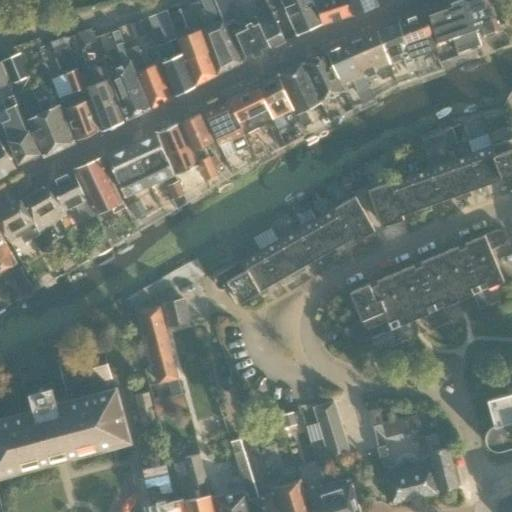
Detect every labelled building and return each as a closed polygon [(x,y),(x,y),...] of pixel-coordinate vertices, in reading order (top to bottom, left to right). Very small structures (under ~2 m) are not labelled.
[(200,0),(209,19),(222,14),(215,0),(200,0)] [(215,0),(222,14),(224,21),(235,17),(232,8),(236,6),(233,0),(215,0)] [(323,24),(313,0),(282,0),(298,35),(323,24)] [(348,0),(313,0),(323,24),(352,14),(348,0)] [(348,0),(352,14),(378,4),(376,0),(348,0)] [(477,31),(480,29),(478,24),(474,26),(465,0),(459,0),(425,12),(440,58),(441,60),(482,46),(477,31)] [(478,24),(480,29),(483,37),(500,31),(488,0),(465,0),(474,26),(478,24)] [(244,61),(270,49),(286,41),(271,9),(241,23),(242,27),(232,31),(244,61)] [(169,14),(176,32),(178,38),(179,41),(195,85),(217,74),(201,29),(187,35),(184,26),(186,26),(180,10),(169,14)] [(176,32),(169,14),(168,11),(149,18),(153,28),(158,26),(163,37),(176,32)] [(434,59),(440,58),(425,12),(399,22),(412,55),(413,55),(432,49),(434,59)] [(130,24),(135,38),(147,34),(142,20),(130,24)] [(202,29),(217,74),(242,62),(223,20),(202,29)] [(409,72),(417,70),(412,55),(399,22),(378,31),(398,72),(394,62),(404,58),(409,72)] [(77,33),(82,46),(97,41),(92,28),(77,33)] [(363,79),(364,78),(379,72),(382,79),(398,72),(378,31),(348,43),(363,79)] [(77,68),(70,49),(66,37),(51,43),(63,74),(67,72),(74,91),(76,90),(80,102),(66,108),(78,140),(100,130),(78,68),(77,68)] [(107,66),(97,41),(82,46),(82,47),(88,63),(90,62),(98,82),(86,87),(102,129),(123,120),(109,84),(110,81),(105,67),(107,66)] [(172,45),(170,41),(156,46),(175,95),(195,85),(179,41),(172,45)] [(361,86),(366,96),(372,93),(369,87),(364,78),(363,79),(348,43),(328,51),(343,87),(355,82),(357,88),(361,86)] [(147,66),(138,46),(128,50),(136,72),(137,72),(152,108),(172,98),(157,62),(147,66)] [(321,101),(344,90),(326,52),(303,63),(321,101)] [(39,102),(32,87),(33,87),(19,54),(4,60),(9,71),(4,73),(14,94),(16,94),(29,123),(27,123),(31,131),(33,130),(45,156),(74,142),(61,104),(43,112),(39,102)] [(150,109),(130,60),(108,70),(128,118),(150,109)] [(0,87),(8,84),(0,61),(0,87)] [(305,108),(321,101),(303,63),(278,74),(303,126),(311,121),(305,108)] [(259,85),(273,117),(288,111),(289,113),(285,115),(289,123),(298,119),(278,74),(259,85)] [(273,119),(273,117),(259,85),(229,99),(245,134),(273,119)] [(205,111),(220,145),(232,139),(237,150),(250,145),(245,134),(228,100),(205,111)] [(15,104),(6,108),(11,118),(0,123),(19,164),(41,154),(29,129),(27,129),(15,104)] [(201,113),(181,122),(199,165),(201,171),(205,180),(218,174),(215,166),(219,164),(216,157),(212,159),(211,155),(208,156),(203,145),(214,140),(201,113)] [(199,165),(181,122),(180,121),(157,131),(176,175),(199,165)] [(277,127),(271,130),(276,139),(281,136),(277,127)] [(135,142),(154,183),(175,173),(156,132),(135,142)] [(511,138),(493,145),(504,178),(511,175),(511,138)] [(0,177),(16,167),(0,140),(0,177)] [(126,196),(154,183),(135,142),(107,155),(126,196)] [(506,183),(504,178),(493,145),(471,153),(483,186),(495,181),(497,186),(506,183)] [(470,190),(483,186),(471,153),(451,160),(464,198),(472,195),(470,190)] [(76,168),(96,213),(112,206),(115,211),(125,206),(101,157),(76,168)] [(456,200),(464,198),(451,160),(430,168),(442,200),(455,196),(456,200)] [(430,205),(442,200),(430,168),(410,175),(423,212),(431,209),(430,205)] [(65,211),(76,206),(83,220),(94,215),(73,170),(50,181),(65,211)] [(356,179),(360,188),(371,183),(367,174),(356,179)] [(415,215),(423,212),(410,175),(391,182),(402,214),(414,210),(415,215)] [(349,194),(360,188),(356,179),(345,184),(349,194)] [(72,237),(77,235),(65,211),(50,181),(22,198),(34,220),(40,230),(61,218),(72,237)] [(185,194),(179,181),(168,186),(173,199),(185,194)] [(404,219),(402,214),(391,182),(368,190),(382,227),(404,219)] [(173,199),(178,207),(188,201),(185,194),(173,199)] [(335,208),(352,238),(355,242),(375,230),(356,196),(335,208)] [(0,224),(4,231),(10,241),(21,235),(25,242),(34,237),(42,252),(49,248),(39,230),(21,198),(0,210),(0,224)] [(146,213),(140,200),(131,204),(137,217),(146,213)] [(317,218),(337,252),(344,248),(342,244),(352,238),(335,208),(317,218)] [(299,228),(316,259),(327,252),(330,256),(337,252),(317,218),(299,228)] [(112,225),(104,228),(109,241),(118,237),(112,225)] [(280,239),(300,274),(307,269),(304,265),(316,259),(299,228),(280,239)] [(440,253),(460,300),(504,281),(491,249),(502,244),(506,241),(507,236),(505,232),(501,229),(497,229),(440,253)] [(0,271),(17,261),(0,232),(0,275),(1,275),(0,273),(0,271)] [(261,250),(278,280),(290,273),(292,278),(300,274),(280,239),(261,250)] [(241,261),(259,291),(261,295),(269,291),(267,287),(278,280),(261,250),(241,261)] [(415,319),(460,300),(440,253),(395,272),(415,319)] [(236,304),(259,291),(241,261),(219,274),(216,276),(215,280),(216,284),(219,288),(223,289),(227,288),(236,304)] [(366,340),(415,319),(395,272),(350,291),(362,319),(358,320),(353,324),(351,329),(352,334),(355,338),(361,340),(366,340)] [(166,315),(184,310),(186,310),(183,298),(163,303),(166,315)] [(487,305),(492,318),(496,315),(498,310),(498,306),(496,302),(487,305)] [(488,318),(492,318),(487,305),(479,309),(480,313),(483,317),(488,318)] [(140,312),(159,383),(168,381),(172,396),(183,393),(160,307),(140,312)] [(169,327),(188,322),(189,322),(186,310),(184,310),(166,315),(169,327)] [(443,324),(448,336),(452,333),(454,329),(453,324),(452,320),(443,324)] [(444,337),(448,336),(443,324),(434,328),(436,332),(439,335),(444,337)] [(399,343),(404,355),(408,352),(410,348),(409,343),(408,339),(399,343)] [(399,356),(404,355),(399,343),(390,346),(392,350),(395,354),(399,356)] [(112,377),(103,347),(58,359),(66,389),(112,377)] [(226,391),(235,388),(231,376),(221,379),(226,391)] [(58,404),(53,385),(30,391),(35,411),(0,420),(0,472),(129,438),(120,406),(119,406),(115,389),(58,404)] [(496,450),(502,450),(511,447),(511,391),(488,399),(495,425),(490,427),(486,432),(485,438),(487,444),(491,448),(496,450)] [(135,395),(141,422),(155,419),(148,392),(135,395)] [(187,408),(183,394),(153,401),(157,415),(187,408)] [(318,418),(337,412),(334,401),(314,407),(318,418)] [(383,423),(379,408),(369,410),(372,425),(383,423)] [(296,425),(293,412),(281,415),(284,428),(296,425)] [(321,428),(341,422),(337,412),(318,418),(321,428)] [(324,439),(344,433),(341,422),(321,428),(324,439)] [(327,449),(347,443),(344,433),(324,439),(327,449)] [(425,436),(427,445),(429,452),(431,452),(441,491),(458,487),(448,447),(441,449),(437,433),(425,436)] [(419,447),(427,445),(425,436),(417,437),(419,447)] [(259,497),(244,450),(241,438),(231,441),(235,453),(247,492),(251,511),(278,511),(273,493),(259,497)] [(347,443),(327,449),(330,460),(343,456),(350,454),(350,452),(347,443)] [(388,455),(385,445),(378,447),(380,457),(388,455)] [(214,511),(211,495),(200,453),(184,458),(191,485),(197,483),(201,497),(184,501),(187,511),(214,511)] [(391,502),(415,497),(438,491),(430,460),(407,466),(384,471),(391,502)] [(151,464),(152,475),(170,473),(168,462),(151,464)] [(333,497),(337,511),(359,511),(349,477),(323,486),(328,499),(333,497)] [(310,511),(301,479),(275,487),(282,511),(310,511)] [(313,511),(337,511),(333,497),(328,499),(323,486),(306,491),(313,511)] [(251,511),(247,492),(212,497),(215,511),(251,511)]
